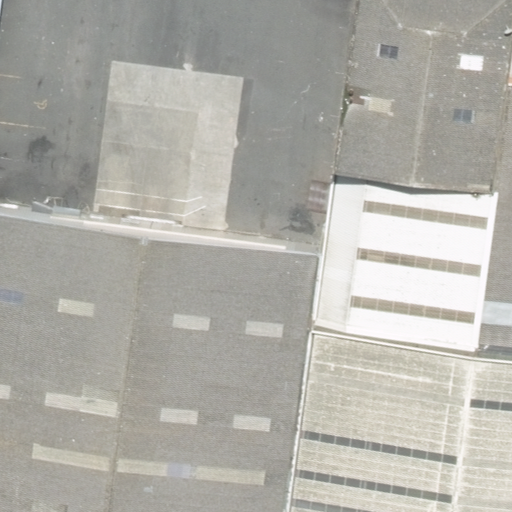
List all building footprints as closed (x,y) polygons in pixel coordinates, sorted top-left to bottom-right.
[(128,0),(87,0),(75,70),(115,77),(128,0)] [(328,0),(256,0),(256,12),(327,19),(328,0)] [(511,0),(351,0),(331,173),(492,186),(502,84),(511,7),(511,0)] [(492,186),(478,346),(511,349),(511,84),(502,84),(492,186)] [(321,239),(310,326),(478,346),(492,186),(331,173),(321,239)] [(0,205),(0,511),(284,511),(321,239),(0,205)] [(310,326),(284,511),(511,511),(511,349),(478,346),(310,326)]
